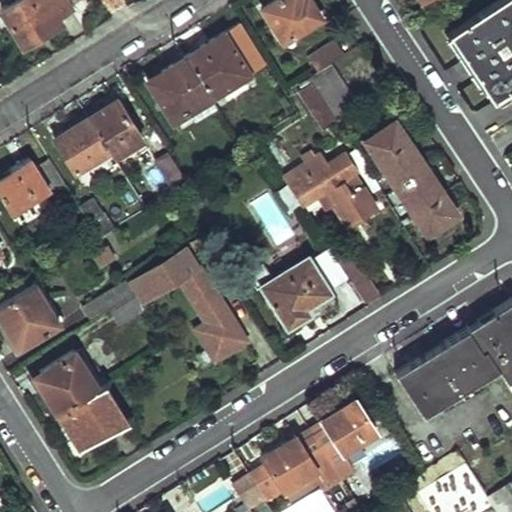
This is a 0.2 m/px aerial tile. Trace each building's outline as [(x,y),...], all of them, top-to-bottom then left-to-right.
[(15,0),(4,8),(25,42),(63,18),(59,11),(74,2),(72,0),(15,0)] [(276,0),(265,8),(285,41),(324,16),(313,0),(276,0)] [(511,0),(496,0),(451,31),(467,54),(475,48),(487,67),(479,72),(495,98),(511,86),(511,0)] [(186,56),(211,96),(250,73),(225,32),(186,56)] [(330,64),(346,54),(337,40),(312,56),(321,70),(330,64)] [(467,54),(479,72),(487,67),(475,48),(467,54)] [(150,78),(174,118),(211,96),(186,56),(150,78)] [(321,70),(311,78),(314,82),(328,104),(340,122),(341,124),(361,110),(330,64),(321,70)] [(328,104),(314,82),(303,90),(317,112),(328,104)] [(111,150),(113,154),(141,137),(117,97),(89,115),(111,150)] [(340,122),(328,104),(317,112),(329,130),(340,122)] [(56,136),(78,170),(111,150),(89,115),(56,136)] [(365,137),(429,230),(457,212),(394,118),(365,137)] [(318,195),(329,188),(337,201),(335,203),(349,224),(377,205),(355,171),(357,170),(345,151),(327,163),(320,151),(283,176),(288,184),(302,204),(302,206),(318,195)] [(155,160),(173,190),(187,182),(169,152),(155,160)] [(0,176),(0,188),(15,212),(65,182),(49,157),(35,166),(30,158),(0,176)] [(302,204),(288,184),(276,192),(290,212),(302,204)] [(329,188),(318,195),(326,208),(337,201),(329,188)] [(93,195),(79,205),(99,236),(113,227),(93,195)] [(190,243),(196,253),(204,247),(198,238),(190,243)] [(93,253),(100,264),(113,256),(106,245),(93,253)] [(329,246),(312,258),(325,276),(342,265),(329,246)] [(134,280),(144,300),(180,277),(209,321),(199,329),(218,359),(247,341),(184,247),(134,280)] [(342,265),(353,279),(365,270),(350,249),(337,256),(342,265)] [(261,282),(288,323),(335,292),(325,276),(312,258),(309,252),(274,275),(261,282)] [(274,275),(263,259),(248,270),(258,285),(274,275)] [(380,291),(365,270),(353,279),(367,300),(380,291)] [(84,305),(92,317),(111,306),(135,290),(126,278),(84,305)] [(465,296),(474,314),(508,297),(498,279),(465,296)] [(9,322),(23,345),(61,322),(35,280),(0,301),(0,318),(5,325),(9,322)] [(111,306),(123,324),(147,309),(135,290),(111,306)] [(511,299),(396,372),(423,415),(501,367),(511,382),(511,299)] [(45,389),(60,412),(98,388),(74,349),(40,371),(50,386),(45,389)] [(60,412),(83,449),(128,420),(104,384),(98,388),(60,412)] [(354,397),(323,419),(325,422),(313,430),(318,438),(344,477),(354,471),(343,454),(377,432),(354,397)] [(331,486),(344,477),(318,438),(313,430),(300,438),(298,435),(265,457),(270,465),(253,476),(270,502),(287,491),(320,469),(329,483),(331,486)] [(296,505),(329,483),(320,469),(287,491),(296,505)] [(236,487),(253,511),(270,502),(253,476),(236,487)] [(511,511),(511,480),(490,495),(500,511),(511,511)]
